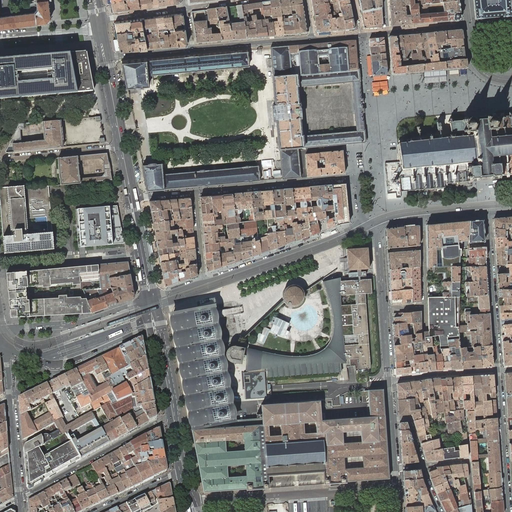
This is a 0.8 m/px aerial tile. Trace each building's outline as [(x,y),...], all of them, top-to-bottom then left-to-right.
[(51,17),(48,0),(36,0),(38,8),(37,8),(35,10),(35,11),(0,15),(0,27),(36,23),(47,22),(51,17)] [(140,10),(137,0),(134,0),(134,1),(133,1),(133,0),(128,0),(126,1),(128,11),(140,10)] [(137,0),(140,10),(152,8),(150,0),(137,0)] [(150,0),(152,8),(159,7),(157,0),(150,0)] [(281,16),(279,0),(270,2),(262,3),(264,14),(264,17),(269,17),(269,18),(271,17),(272,17),(272,19),(277,18),(281,18),(281,17),(281,16)] [(291,15),(290,7),(289,0),(282,0),(279,0),(281,16),(291,15)] [(358,0),(361,12),(372,9),(375,9),(382,8),(381,0),(358,0)] [(408,0),(402,0),(389,1),(391,26),(392,26),(410,25),(408,0)] [(408,0),(410,25),(419,24),(418,5),(418,4),(414,5),(414,0),(408,0)] [(476,0),(473,0),(476,19),(511,17),(510,0),(476,0)] [(126,1),(111,4),(113,11),(113,13),(114,13),(128,11),(126,1)] [(418,5),(419,24),(453,21),(454,21),(457,21),(458,21),(460,20),(460,19),(460,16),(460,14),(460,13),(459,1),(442,3),(443,6),(443,13),(441,13),(428,14),(426,14),(426,7),(428,7),(427,4),(418,5)] [(257,38),(267,37),(265,21),(264,17),(264,14),(262,3),(252,4),(252,9),(253,16),(254,21),(257,38)] [(330,4),(312,5),(314,17),(328,15),(331,15),(335,15),(337,14),(341,14),(339,7),(338,3),(332,3),(334,13),(330,13),(329,7),(331,7),(330,4)] [(426,14),(428,14),(441,13),(443,13),(443,6),(442,3),(440,3),(431,4),(427,4),(428,7),(426,7),(426,14)] [(257,38),(254,21),(253,16),(252,9),(252,4),(242,5),(244,23),(247,39),(257,38)] [(222,41),(247,39),(244,23),(242,5),(236,6),(226,7),(216,9),(218,23),(217,23),(217,24),(216,25),(216,26),(217,27),(218,26),(219,26),(220,30),(216,30),(216,33),(220,33),(222,41)] [(302,5),(290,7),(291,15),(292,16),(292,19),(297,19),(304,17),(302,5)] [(352,19),(349,5),(345,6),(339,7),(341,14),(343,21),(352,19)] [(372,9),(361,12),(364,28),(364,29),(382,27),(383,27),(383,26),(382,8),(375,9),(372,9)] [(218,23),(216,9),(207,10),(204,10),(204,11),(205,13),(205,18),(206,21),(207,21),(209,21),(210,21),(210,24),(217,23),(218,23)] [(177,28),(185,27),(183,14),(183,13),(182,13),(171,14),(174,26),(174,29),(175,28),(177,28)] [(171,14),(164,15),(166,27),(166,29),(167,29),(171,29),(174,29),(174,26),(171,14)] [(343,21),(341,14),(337,14),(335,15),(335,18),(337,27),(337,31),(345,30),(344,26),(343,21)] [(164,15),(156,17),(158,25),(158,28),(159,30),(163,30),(166,29),(166,27),(164,15)] [(328,15),(314,17),(316,32),(317,33),(330,32),(329,24),(328,21),(328,15)] [(329,24),(330,32),(337,31),(337,27),(335,18),(335,15),(331,15),(328,15),(328,21),(329,24)] [(295,35),(292,19),(292,16),(281,17),(281,18),(282,20),(284,36),(289,35),(295,35)] [(141,18),(143,28),(146,27),(151,26),(158,25),(156,17),(141,18)] [(307,33),(304,17),(297,19),(292,19),(295,35),(300,34),(306,34),(307,34),(307,33)] [(143,29),(143,28),(141,18),(130,20),(131,26),(129,26),(130,30),(137,29),(140,29),(143,29)] [(274,37),(284,36),(282,20),(281,18),(277,18),(272,19),(272,20),(272,23),(272,24),(274,37)] [(354,29),(352,19),(343,21),(344,26),(345,30),(353,30),(354,29)] [(131,26),(130,20),(115,22),(116,31),(130,30),(129,26),(131,26)] [(267,37),(274,37),(272,24),(272,23),(272,20),(268,20),(265,21),(267,37)] [(196,44),(222,41),(220,33),(216,33),(211,33),(211,29),(207,29),(207,21),(206,21),(198,22),(193,23),(196,44)] [(146,27),(143,28),(143,29),(147,48),(161,47),(159,30),(158,28),(158,25),(151,26),(152,32),(147,33),(146,27)] [(175,28),(179,45),(187,44),(185,27),(177,28),(175,28)] [(168,33),(170,46),(179,45),(175,28),(174,29),(171,29),(167,29),(168,33)] [(138,35),(137,29),(130,30),(116,31),(118,38),(131,37),(135,36),(138,36),(138,35)] [(147,48),(143,29),(140,29),(137,29),(138,35),(138,36),(140,49),(147,48)] [(163,30),(159,30),(161,47),(170,46),(168,33),(164,34),(163,30)] [(445,32),(446,40),(463,39),(461,31),(461,30),(445,32)] [(445,32),(433,33),(436,50),(444,49),(443,40),(446,40),(445,32)] [(433,33),(425,34),(430,64),(438,63),(436,50),(433,33)] [(419,34),(414,35),(416,50),(417,54),(418,62),(419,65),(423,64),(425,64),(423,57),(422,50),(419,34)] [(425,34),(419,34),(422,50),(423,57),(425,64),(430,64),(425,34)] [(408,35),(401,36),(406,67),(413,66),(412,63),(408,35)] [(414,35),(408,35),(412,63),(413,66),(419,65),(418,62),(417,54),(416,50),(414,35)] [(121,51),(133,50),(132,41),(134,41),(134,40),(135,39),(135,36),(131,37),(118,38),(120,50),(120,51),(121,51)] [(133,50),(140,49),(138,36),(135,36),(135,39),(134,40),(134,41),(132,41),(133,50)] [(388,38),(389,48),(397,48),(395,36),(389,37),(388,38)] [(395,36),(397,48),(398,55),(401,67),(406,67),(401,36),(395,36)] [(369,39),(370,47),(376,47),(377,46),(384,46),(384,38),(383,38),(383,37),(375,38),(370,39),(369,39)] [(443,40),(444,49),(456,48),(464,48),(463,39),(446,40),(443,40)] [(363,113),(364,113),(364,108),(362,109),(362,108),(362,106),(362,104),(362,103),(363,103),(363,99),(361,99),(361,97),(360,95),(361,95),(361,93),(360,93),(360,91),(360,89),(360,87),(360,85),(359,83),(360,83),(360,81),(360,80),(359,78),(360,78),(360,76),(359,76),(359,74),(359,73),(359,71),(359,69),(358,69),(357,65),(358,65),(358,63),(357,63),(357,59),(357,57),(357,56),(357,54),(356,54),(357,54),(357,51),(356,51),(356,48),(356,46),(355,42),(356,42),(356,41),(355,40),(353,40),(350,41),(348,41),(345,41),(343,41),(340,42),(340,41),(338,42),(335,42),(333,42),(330,43),(330,42),(328,43),(325,43),(323,43),(320,43),(318,43),(318,44),(315,44),(313,44),(310,44),(308,44),(308,45),(305,45),(303,45),(300,45),(298,45),(295,46),(295,45),(289,46),(270,47),(270,48),(270,49),(271,58),(271,59),(272,66),(272,67),(272,71),(273,74),(273,76),(273,77),(272,77),(274,99),(274,100),(274,101),(275,105),(272,106),(273,114),(274,122),(276,122),(277,126),(277,127),(277,131),(278,137),(278,139),(278,143),(279,150),(280,156),(280,160),(280,161),(281,161),(281,168),(281,169),(282,178),(282,179),(301,178),(301,177),(299,154),(298,152),(298,150),(298,149),(303,148),(341,145),(342,145),(362,143),(363,143),(366,143),(365,142),(366,142),(366,141),(365,141),(365,139),(365,138),(365,135),(365,134),(364,132),(365,132),(365,131),(364,131),(364,130),(364,129),(363,126),(364,126),(364,125),(363,125),(363,122),(363,121),(363,118),(363,117),(362,114),(363,114),(362,113),(363,113)] [(370,47),(370,55),(378,55),(385,54),(384,46),(377,46),(376,47),(370,47)] [(397,48),(389,48),(390,56),(398,55),(397,48)] [(436,50),(438,63),(439,63),(445,62),(458,60),(465,59),(464,48),(456,48),(444,49),(436,50)] [(127,87),(128,87),(133,86),(133,87),(136,87),(136,86),(138,86),(140,86),(143,86),(143,85),(149,85),(149,84),(148,74),(153,74),(158,73),(159,76),(165,76),(165,73),(248,65),(249,65),(249,61),(249,54),(248,51),(248,50),(248,49),(184,55),(184,56),(147,59),(147,58),(122,60),(122,61),(126,86),(127,87)] [(39,55),(0,57),(0,98),(76,92),(94,91),(86,51),(68,52),(39,55)] [(398,55),(390,56),(391,68),(392,74),(393,75),(406,74),(406,67),(401,67),(398,55)] [(458,60),(459,69),(467,69),(467,68),(468,68),(466,59),(465,59),(458,60)] [(379,61),(380,76),(387,75),(387,74),(386,60),(379,61)] [(445,62),(446,70),(459,69),(458,60),(445,62)] [(379,61),(371,62),(372,76),(373,76),(380,76),(379,61)] [(423,64),(424,72),(439,71),(446,70),(445,62),(439,63),(438,63),(430,64),(425,64),(423,64)] [(406,67),(406,74),(424,72),(423,64),(419,65),(413,66),(406,67)] [(401,170),(401,171),(403,171),(404,171),(404,176),(404,177),(405,177),(405,178),(405,177),(410,176),(411,182),(411,183),(412,190),(412,191),(413,191),(413,190),(415,190),(415,191),(416,191),(416,190),(422,190),(423,190),(423,189),(425,189),(426,189),(426,190),(427,190),(427,189),(433,189),(434,189),(434,188),(436,188),(437,188),(437,189),(438,189),(438,188),(444,188),(445,188),(444,188),(445,188),(445,187),(447,187),(448,187),(448,186),(447,184),(452,183),(452,184),(453,184),(455,184),(456,184),(456,183),(460,182),(460,183),(461,183),(461,182),(463,182),(468,182),(468,181),(470,181),(471,181),(471,182),(472,182),(472,181),(473,181),(473,179),(477,178),(477,181),(480,181),(480,179),(481,179),(483,177),(487,176),(489,178),(491,178),(491,180),(494,179),(494,177),(498,176),(498,179),(500,179),(501,178),(501,176),(506,176),(506,178),(509,178),(509,175),(511,174),(511,116),(511,113),(508,113),(509,116),(503,117),(503,114),(500,114),(501,117),(497,117),(496,117),(495,114),(493,114),(493,118),(488,118),(488,115),(485,116),(482,119),(480,120),(481,119),(480,119),(479,119),(480,120),(478,120),(475,117),(475,116),(471,117),(472,118),(470,119),(467,120),(467,117),(465,117),(465,120),(462,120),(462,121),(453,121),(452,118),(450,119),(450,121),(448,122),(448,124),(450,124),(450,130),(451,137),(450,137),(443,138),(442,138),(442,135),(441,135),(439,136),(439,139),(433,139),(432,139),(432,135),(428,135),(429,139),(428,139),(428,140),(421,140),(420,140),(420,139),(419,139),(419,140),(418,140),(418,141),(411,142),(411,141),(410,141),(410,139),(407,140),(407,141),(403,141),(403,140),(399,140),(399,144),(398,144),(398,145),(398,146),(399,151),(398,151),(400,164),(401,163),(401,166),(400,166),(401,167),(401,170)] [(63,147),(60,120),(43,122),(44,140),(21,142),(20,129),(24,129),(23,124),(20,122),(17,128),(6,151),(7,153),(14,152),(31,150),(46,149),(63,147)] [(345,174),(343,151),(342,151),(318,153),(305,154),(307,177),(320,176),(345,174)] [(78,156),(58,158),(60,169),(60,174),(61,185),(112,180),(107,153),(78,156)] [(143,166),(142,166),(147,192),(164,191),(164,190),(165,190),(196,187),(260,181),(260,180),(260,177),(259,170),(259,166),(257,166),(213,170),(213,169),(198,171),(198,169),(191,169),(191,172),(166,174),(166,173),(163,173),(162,168),(162,164),(158,164),(157,164),(156,164),(154,164),(154,165),(152,165),(150,165),(147,165),(146,165),(143,166)] [(333,210),(348,208),(347,202),(346,192),(346,184),(331,185),(332,199),(334,199),(335,203),(333,203),(333,205),(333,210)] [(24,185),(0,187),(0,197),(5,253),(20,252),(29,251),(54,249),(53,246),(52,232),(49,196),(48,186),(44,186),(28,187),(24,188),(24,185)] [(325,211),(333,210),(333,205),(327,206),(327,201),(328,200),(332,199),(331,185),(319,186),(321,212),(325,211)] [(310,201),(311,207),(312,213),(315,213),(321,212),(319,186),(309,187),(310,201)] [(311,207),(307,207),(306,202),(310,201),(309,187),(302,188),(292,189),(295,215),(299,215),(307,214),(312,213),(311,207)] [(283,190),(286,217),(291,216),(295,215),(292,189),(283,190)] [(286,217),(283,190),(272,191),(273,205),(275,205),(280,205),(281,209),(280,209),(280,211),(276,211),(274,211),(275,218),(282,217),(286,217)] [(274,218),(275,218),(274,211),(273,205),(272,191),(261,192),(262,206),(263,211),(264,219),(267,219),(274,218)] [(262,206),(261,192),(251,193),(254,214),(254,216),(254,221),(256,221),(264,219),(263,211),(258,212),(257,207),(262,206)] [(233,194),(236,223),(238,223),(241,223),(240,218),(239,219),(239,214),(238,214),(238,210),(244,210),(245,210),(246,210),(246,209),(250,209),(250,214),(251,216),(254,216),(254,214),(251,193),(233,194)] [(225,225),(226,225),(236,223),(233,194),(222,195),(225,225)] [(212,196),(213,213),(214,226),(222,225),(224,225),(225,225),(222,195),(212,196)] [(213,213),(212,196),(200,197),(200,198),(201,214),(213,213)] [(176,199),(178,209),(191,208),(190,198),(176,199)] [(171,215),(173,221),(180,220),(178,209),(176,199),(169,200),(171,210),(171,215)] [(161,211),(171,210),(169,200),(159,201),(160,207),(161,208),(161,211)] [(149,202),(151,212),(161,211),(161,208),(160,207),(159,201),(149,202)] [(106,207),(109,244),(124,243),(117,206),(106,207)] [(84,247),(109,244),(106,207),(81,210),(84,247)] [(180,220),(192,219),(191,208),(178,209),(180,220)] [(334,217),(336,227),(342,224),(349,223),(348,208),(333,210),(334,217)] [(79,248),(84,247),(81,210),(76,210),(79,248)] [(151,212),(153,223),(168,221),(173,221),(171,215),(171,210),(161,211),(151,212)] [(328,218),(334,217),(333,210),(325,211),(325,216),(328,216),(328,218)] [(319,233),(327,230),(325,216),(325,211),(321,212),(315,213),(318,224),(319,233)] [(203,227),(214,226),(213,213),(201,214),(203,227)] [(318,224),(315,213),(312,213),(307,214),(310,236),(319,233),(318,224)] [(303,239),(310,236),(307,214),(299,215),(300,221),(300,224),(301,225),(303,239)] [(294,242),(303,239),(301,225),(299,225),(297,226),(296,223),(294,223),(294,222),(300,221),(299,215),(295,215),(291,216),(292,222),(294,242)] [(284,228),(286,245),(294,242),(292,222),(291,216),(286,217),(282,217),(284,228)] [(327,230),(336,227),(334,217),(328,218),(328,216),(325,216),(327,230)] [(277,248),(286,245),(284,228),(282,217),(275,218),(274,218),(275,226),(275,229),(276,232),(276,238),(277,248)] [(269,251),(277,248),(276,238),(276,232),(275,229),(275,226),(274,218),(267,219),(268,227),(270,227),(271,233),(267,234),(267,235),(269,251)] [(507,229),(507,228),(508,222),(508,218),(494,219),(494,229),(507,229)] [(186,229),(193,229),(192,219),(180,220),(173,221),(173,223),(173,224),(176,224),(178,225),(178,228),(179,230),(182,230),(186,229)] [(484,242),(483,220),(482,220),(469,221),(427,225),(426,226),(427,267),(444,267),(452,267),(459,267),(460,258),(460,256),(460,249),(458,249),(458,242),(469,241),(469,243),(484,242)] [(153,223),(155,232),(170,231),(174,231),(173,226),(173,224),(173,223),(173,221),(168,221),(153,223)] [(256,221),(254,221),(241,223),(238,223),(236,223),(226,225),(228,239),(226,239),(226,242),(224,242),(225,244),(226,243),(232,243),(235,263),(243,260),(241,244),(241,242),(240,237),(251,235),(257,235),(257,234),(256,221)] [(203,234),(217,232),(218,232),(217,229),(221,228),(221,230),(222,230),(222,228),(222,225),(214,226),(203,227),(203,234)] [(408,241),(409,247),(416,246),(415,226),(405,227),(406,236),(407,236),(408,241)] [(386,229),(387,248),(409,247),(408,241),(407,236),(406,236),(405,227),(386,229)] [(188,238),(194,237),(193,229),(186,229),(182,230),(179,230),(174,231),(170,231),(155,232),(157,242),(173,240),(179,239),(183,239),(188,238)] [(495,237),(511,238),(510,231),(507,231),(507,229),(494,229),(495,237)] [(204,244),(224,242),(226,242),(226,239),(225,237),(218,237),(217,232),(203,234),(204,244)] [(261,254),(269,251),(267,235),(267,234),(258,237),(259,240),(260,243),(261,254)] [(253,257),(261,254),(260,243),(259,240),(258,237),(257,235),(251,235),(251,240),(251,241),(251,248),(253,257)] [(186,250),(195,249),(194,237),(188,238),(183,239),(185,245),(186,250)] [(496,247),(508,246),(509,246),(509,245),(511,245),(511,238),(495,237),(496,247)] [(158,249),(185,245),(183,239),(179,239),(173,240),(157,242),(158,249)] [(243,260),(253,257),(251,248),(251,241),(241,242),(241,244),(243,260)] [(225,246),(225,244),(224,242),(204,244),(205,253),(213,252),(216,252),(218,251),(218,247),(220,247),(225,246)] [(227,265),(235,263),(232,243),(226,243),(225,244),(225,246),(225,250),(226,253),(227,265)] [(158,249),(159,256),(186,252),(186,250),(185,245),(158,249)] [(485,245),(468,246),(467,246),(468,249),(467,250),(468,250),(469,258),(472,258),(485,257),(485,245)] [(504,255),(507,255),(508,246),(496,247),(496,256),(501,255),(504,255)] [(369,269),(368,248),(365,248),(346,249),(347,260),(348,271),(357,270),(357,277),(366,276),(365,272),(361,272),(360,270),(369,269)] [(186,252),(187,259),(196,257),(195,249),(186,250),(186,252)] [(221,268),(227,265),(226,253),(225,250),(224,250),(224,253),(221,253),(220,251),(219,251),(219,254),(221,268)] [(219,254),(219,251),(218,251),(216,252),(216,254),(213,255),(212,255),(213,259),(213,264),(214,270),(221,268),(219,254)] [(183,259),(187,259),(186,252),(159,256),(161,263),(176,261),(183,259)] [(507,264),(507,255),(504,255),(501,255),(496,256),(497,265),(505,264),(507,264)] [(188,265),(196,264),(196,257),(187,259),(188,265)] [(472,258),(469,258),(466,258),(466,260),(469,260),(469,267),(472,266),(486,266),(485,257),(472,258)] [(183,269),(189,268),(188,265),(187,259),(183,259),(176,261),(161,263),(162,273),(177,270),(183,269)] [(213,259),(206,259),(206,264),(207,272),(214,270),(213,264),(213,259)] [(128,262),(99,265),(100,281),(101,289),(111,288),(109,278),(130,274),(128,262)] [(189,268),(191,278),(197,276),(197,275),(196,264),(188,265),(189,268)] [(99,265),(91,265),(57,268),(32,271),(8,273),(7,273),(7,274),(7,283),(9,298),(11,317),(30,316),(92,313),(87,301),(86,298),(81,299),(80,297),(66,298),(59,299),(59,298),(27,300),(27,303),(24,303),(23,287),(43,285),(43,284),(50,283),(50,285),(73,283),(73,281),(80,280),(80,282),(100,281),(99,265)] [(467,267),(464,267),(464,270),(467,270),(469,272),(471,272),(471,279),(467,280),(467,282),(471,282),(487,280),(486,266),(472,266),(469,267),(467,267)] [(420,267),(411,268),(411,279),(412,290),(412,303),(421,302),(420,267)] [(444,267),(427,267),(427,272),(447,271),(447,278),(444,278),(443,279),(443,282),(459,282),(459,268),(459,267),(452,267),(444,267)] [(411,279),(411,268),(396,269),(389,270),(390,281),(405,279),(411,279)] [(179,282),(185,280),(183,269),(177,270),(179,282)] [(166,287),(179,282),(177,270),(162,273),(165,287),(166,287)] [(506,273),(497,274),(498,283),(505,282),(506,273)] [(132,286),(130,274),(109,278),(111,288),(132,286)] [(274,354),(263,351),(248,347),(247,370),(261,369),(265,369),(266,368),(267,377),(272,376),(278,376),(284,376),(290,375),(295,375),(301,374),(307,374),(313,374),(318,373),(324,373),(330,372),(336,372),(341,372),(341,363),(344,363),(346,363),(346,359),(359,358),(359,365),(359,370),(371,368),(366,294),(372,294),(371,279),(340,281),(340,278),(329,280),(323,282),(326,289),(330,304),(332,313),(333,318),(333,323),(333,329),(332,336),(331,339),(329,343),(327,346),(326,347),(324,349),(322,351),(317,353),(311,355),(306,356),(297,357),(285,356),(274,354)] [(412,290),(411,279),(405,279),(390,281),(390,292),(412,290)] [(467,282),(465,282),(466,286),(469,286),(469,294),(466,294),(466,297),(478,296),(488,295),(487,280),(471,282),(467,282)] [(511,289),(511,281),(505,282),(498,283),(499,289),(506,290),(511,289)] [(459,282),(443,282),(443,286),(447,286),(447,293),(443,293),(443,297),(451,297),(459,297),(459,291),(459,282)] [(283,299),(283,300),(283,301),(284,301),(284,302),(285,303),(286,304),(286,305),(287,305),(288,305),(288,306),(289,306),(290,307),(291,307),(292,307),(294,307),(295,307),(296,307),(297,307),(299,306),(300,305),(301,305),(302,304),(302,303),(303,302),(304,301),(304,300),(305,298),(305,297),(305,296),(305,295),(305,294),(304,292),(304,291),(303,290),(302,289),(301,288),(300,287),(299,286),(298,286),(297,285),(295,285),(294,285),(293,285),(292,285),(291,285),(290,285),(289,286),(288,286),(287,287),(286,288),(285,289),(284,290),(284,291),(283,291),(283,292),(283,293),(282,294),(282,295),(282,296),(282,297),(283,298),(283,299)] [(135,296),(132,286),(111,288),(113,293),(117,304),(133,299),(135,296)] [(111,288),(101,289),(104,296),(108,307),(117,304),(113,293),(111,288)] [(104,296),(101,289),(83,290),(86,298),(87,301),(92,313),(100,310),(108,307),(104,296)] [(511,289),(506,290),(499,289),(499,297),(504,298),(511,297),(511,289)] [(391,304),(412,303),(412,290),(390,292),(391,304)] [(478,296),(479,309),(480,309),(489,308),(488,295),(478,296)] [(428,297),(429,331),(429,337),(431,336),(439,335),(440,346),(448,346),(448,341),(447,337),(459,336),(459,333),(458,327),(458,326),(459,311),(459,297),(451,297),(443,297),(440,297),(428,297)] [(500,306),(500,313),(511,312),(511,305),(504,305),(500,306)] [(191,328),(188,311),(173,314),(170,315),(191,427),(192,429),(238,421),(238,420),(227,358),(226,354),(223,338),(218,313),(217,306),(196,310),(199,326),(191,328)] [(256,316),(248,314),(247,314),(248,323),(245,326),(243,324),(238,325),(237,329),(238,336),(242,337),(262,319),(262,317),(261,317),(257,312),(265,311),(255,308),(256,316)] [(467,325),(458,326),(458,327),(459,333),(466,332),(474,331),(478,331),(491,330),(489,308),(480,309),(480,314),(471,315),(470,311),(465,312),(465,322),(466,323),(467,323),(467,325)] [(199,326),(196,310),(188,311),(191,328),(199,326)] [(413,328),(414,334),(421,333),(421,332),(421,311),(412,312),(393,313),(395,324),(406,322),(408,328),(411,328),(413,328)] [(511,318),(501,319),(502,335),(510,335),(511,334),(511,318)] [(393,324),(394,337),(409,335),(414,334),(413,328),(411,328),(411,333),(408,334),(408,328),(406,322),(395,324),(393,324)] [(466,332),(466,335),(470,335),(471,347),(473,347),(474,347),(479,346),(479,345),(481,345),(482,346),(492,345),(491,330),(478,331),(474,331),(466,332)] [(421,332),(421,333),(422,341),(422,348),(422,350),(423,354),(424,362),(427,362),(428,371),(435,370),(434,357),(434,354),(429,355),(428,353),(427,353),(426,347),(433,346),(431,336),(429,337),(429,331),(421,332)] [(409,335),(394,337),(394,345),(406,343),(412,343),(422,341),(421,333),(414,334),(409,335)] [(448,341),(448,346),(449,348),(449,351),(451,369),(462,369),(462,363),(460,348),(459,343),(459,339),(459,336),(447,337),(448,341)] [(125,370),(146,358),(142,339),(141,338),(101,358),(108,371),(109,373),(112,377),(125,370)] [(511,358),(511,357),(510,340),(502,341),(504,366),(508,365),(511,364),(511,358)] [(394,345),(395,354),(422,350),(422,348),(422,341),(412,343),(406,343),(394,345)] [(480,355),(481,367),(493,366),(492,345),(482,346),(479,346),(480,355)] [(436,346),(433,346),(434,354),(434,357),(435,370),(443,370),(442,361),(441,353),(437,354),(437,351),(436,346)] [(462,363),(462,369),(481,367),(480,355),(479,346),(474,347),(473,347),(473,350),(471,351),(467,351),(466,351),(466,347),(460,348),(462,363)] [(228,349),(227,350),(227,351),(226,352),(226,353),(226,354),(226,356),(226,357),(227,358),(228,360),(229,361),(230,361),(232,362),(241,364),(244,348),(234,347),(232,347),(231,347),(230,348),(229,348),(228,349)] [(442,361),(443,370),(451,369),(449,351),(449,348),(441,349),(441,350),(441,353),(442,361)] [(410,364),(410,367),(414,366),(414,363),(418,363),(424,362),(423,354),(422,350),(395,354),(395,362),(405,361),(409,360),(410,364)] [(101,358),(94,361),(101,373),(105,380),(110,378),(112,377),(109,373),(104,376),(103,374),(108,371),(101,358)] [(128,383),(148,371),(146,358),(125,370),(126,371),(130,369),(133,374),(125,378),(128,383)] [(94,411),(101,407),(111,402),(109,398),(114,396),(112,392),(107,384),(96,390),(88,375),(92,373),(94,372),(96,376),(101,373),(94,361),(76,370),(83,383),(88,392),(76,398),(82,408),(91,404),(94,411)] [(424,362),(418,363),(419,372),(428,371),(427,362),(424,362)] [(410,367),(411,373),(419,372),(418,363),(414,363),(414,366),(410,367)] [(410,367),(396,369),(396,375),(411,373),(410,367)] [(267,398),(265,369),(261,369),(247,370),(247,372),(244,373),(245,399),(267,398)] [(76,370),(64,376),(70,386),(72,389),(76,398),(88,392),(83,383),(76,370)] [(152,392),(148,371),(128,383),(116,389),(112,392),(114,396),(109,398),(111,402),(101,407),(108,419),(109,420),(114,417),(116,420),(114,422),(113,420),(110,422),(119,439),(128,434),(121,421),(119,418),(111,405),(132,396),(152,392)] [(491,419),(497,418),(495,400),(490,400),(487,401),(487,394),(490,394),(490,392),(489,375),(480,376),(482,395),(482,401),(482,403),(483,417),(483,419),(485,419),(491,419)] [(64,376),(47,384),(52,395),(57,392),(66,388),(66,389),(67,388),(70,386),(64,376)] [(473,395),(472,376),(463,377),(466,409),(469,409),(469,411),(474,411),(474,402),(473,396),(473,395)] [(481,418),(483,417),(482,403),(482,401),(482,395),(480,376),(472,376),(473,395),(475,395),(477,395),(478,402),(474,402),(474,411),(475,416),(481,415),(481,418)] [(451,377),(445,378),(446,387),(447,393),(449,409),(455,409),(453,391),(451,377)] [(110,378),(105,380),(107,384),(112,392),(116,389),(110,378)] [(436,413),(444,412),(443,404),(441,390),(440,378),(431,379),(434,394),(436,412),(436,413)] [(444,412),(445,423),(448,422),(458,421),(460,420),(464,420),(463,410),(459,410),(455,411),(454,411),(454,412),(454,416),(449,417),(447,412),(449,411),(449,409),(447,393),(446,387),(445,378),(440,378),(441,390),(443,404),(444,412)] [(437,417),(436,413),(436,412),(434,394),(431,379),(425,380),(428,399),(430,407),(431,414),(432,418),(437,417)] [(421,390),(420,380),(413,381),(415,391),(416,394),(418,398),(417,398),(418,402),(423,401),(421,390)] [(428,399),(425,380),(420,380),(421,390),(423,401),(424,401),(425,408),(427,415),(431,414),(430,407),(428,399)] [(398,399),(417,398),(418,398),(416,394),(412,395),(409,382),(397,384),(397,386),(398,399)] [(38,388),(43,400),(49,397),(51,401),(54,400),(52,395),(47,384),(38,388)] [(38,388),(31,392),(36,403),(41,401),(42,404),(44,403),(45,402),(43,400),(38,388)] [(384,416),(382,390),(368,391),(370,417),(384,416)] [(29,407),(31,410),(33,409),(32,406),(32,405),(36,403),(31,392),(24,395),(29,406),(29,407)] [(154,404),(152,392),(132,396),(111,405),(119,418),(121,417),(125,415),(127,413),(132,410),(137,407),(154,404)] [(18,398),(20,416),(27,412),(31,410),(29,407),(29,406),(24,395),(19,398),(18,398)] [(421,412),(420,409),(415,410),(414,403),(418,402),(417,398),(398,399),(399,415),(412,414),(420,412),(421,412)] [(51,401),(45,404),(54,423),(62,419),(63,418),(58,407),(57,407),(55,402),(57,402),(56,399),(54,400),(51,401)] [(267,468),(323,464),(323,472),(324,479),(324,484),(346,482),(389,478),(385,416),(384,416),(370,417),(321,421),(320,401),(269,404),(261,405),(262,419),(263,425),(192,430),(204,492),(247,489),(247,490),(269,488),(268,483),(268,476),(267,468)] [(156,411),(154,404),(137,407),(132,410),(139,418),(145,414),(156,411)] [(430,430),(429,426),(427,415),(425,408),(420,409),(421,412),(420,412),(422,419),(423,418),(424,426),(425,431),(430,430)] [(130,418),(137,429),(149,422),(145,414),(139,418),(132,410),(127,413),(130,418)] [(157,417),(156,411),(145,414),(149,422),(157,418),(157,417)] [(20,416),(22,440),(37,432),(42,429),(54,423),(49,413),(32,423),(27,412),(20,416)] [(62,419),(54,423),(58,430),(62,436),(66,434),(67,436),(67,435),(96,420),(91,412),(76,421),(66,427),(62,419)] [(414,421),(422,419),(420,412),(412,414),(414,421)] [(121,417),(119,418),(121,421),(128,434),(137,429),(130,418),(127,413),(125,415),(127,418),(123,420),(121,417)] [(416,429),(424,426),(423,418),(422,419),(414,421),(416,429)] [(486,426),(497,425),(497,418),(491,419),(485,419),(483,419),(481,420),(475,420),(475,425),(476,428),(480,428),(483,428),(483,426),(486,426)] [(110,444),(119,439),(110,422),(109,420),(108,419),(104,421),(107,426),(101,429),(110,444)] [(448,422),(449,436),(459,434),(461,433),(460,420),(458,421),(448,422)] [(400,423),(401,442),(412,442),(406,423),(400,423)] [(487,442),(498,441),(497,425),(486,426),(483,426),(483,428),(480,428),(476,428),(476,432),(484,431),(484,430),(486,429),(486,433),(486,438),(483,438),(477,439),(477,441),(477,443),(487,442)] [(419,436),(426,434),(425,431),(424,426),(416,429),(419,436)] [(159,428),(145,435),(147,445),(162,442),(159,429),(159,428)] [(69,439),(81,460),(110,444),(101,429),(76,443),(73,437),(69,439)] [(62,436),(58,430),(45,437),(46,439),(49,437),(52,438),(53,440),(62,436)] [(467,444),(466,432),(461,433),(459,434),(460,445),(467,444)] [(0,457),(9,452),(8,449),(7,433),(0,436),(0,457)] [(421,443),(427,442),(426,436),(426,434),(419,436),(421,443)] [(145,435),(130,444),(134,452),(133,453),(135,458),(139,456),(141,455),(140,449),(148,448),(147,445),(145,435)] [(39,441),(42,447),(45,445),(45,444),(50,442),(52,440),(53,441),(53,440),(52,438),(49,437),(46,439),(45,437),(39,441)] [(431,441),(427,442),(421,443),(424,452),(434,450),(440,449),(439,446),(439,441),(439,439),(431,441)] [(39,441),(23,449),(24,456),(40,449),(42,447),(39,441)] [(471,455),(477,455),(478,455),(477,443),(477,441),(470,441),(471,455)] [(477,458),(488,457),(500,456),(498,441),(487,442),(487,454),(478,455),(477,455),(477,458)] [(44,457),(40,449),(24,456),(26,486),(30,488),(81,460),(71,442),(44,457)] [(162,442),(147,445),(148,448),(140,449),(141,455),(146,454),(147,454),(149,454),(152,453),(154,453),(163,451),(162,442)] [(401,442),(402,456),(416,455),(412,442),(401,442)] [(130,444),(124,447),(129,455),(131,460),(134,458),(135,458),(133,453),(134,452),(130,444)] [(467,444),(460,445),(459,446),(454,446),(455,450),(459,449),(460,457),(468,456),(467,444)] [(443,459),(460,457),(459,449),(455,450),(454,446),(443,448),(442,449),(443,459)] [(124,447),(119,450),(126,463),(131,460),(129,455),(124,447)] [(434,450),(435,460),(443,459),(442,449),(440,449),(434,450)] [(119,450),(113,453),(118,463),(119,463),(122,461),(124,464),(126,463),(119,450)] [(434,450),(424,452),(427,461),(435,460),(434,450)] [(141,466),(142,465),(147,464),(149,464),(165,461),(163,451),(154,453),(152,453),(149,454),(147,454),(146,454),(141,455),(139,456),(140,459),(141,466)] [(113,453),(108,456),(113,466),(118,463),(113,453)] [(416,455),(402,456),(403,464),(419,462),(416,455)] [(108,456),(100,461),(109,476),(109,477),(112,476),(117,474),(117,473),(116,471),(111,474),(110,472),(114,469),(115,469),(113,466),(108,456)] [(126,475),(133,488),(166,472),(167,470),(165,461),(149,464),(147,464),(142,465),(141,466),(140,459),(139,456),(135,458),(134,458),(131,460),(126,463),(124,464),(120,466),(115,469),(114,469),(116,471),(117,473),(120,472),(124,470),(126,474),(126,475)] [(488,457),(489,473),(501,472),(500,456),(488,457)] [(100,461),(91,466),(95,472),(97,476),(100,481),(102,480),(100,476),(103,474),(106,478),(109,476),(100,461)] [(295,474),(323,472),(323,464),(267,468),(268,476),(295,474)] [(461,464),(455,465),(457,476),(458,477),(463,475),(461,464)] [(0,478),(11,473),(10,465),(0,470),(0,478)] [(455,465),(448,466),(452,478),(457,476),(455,465)] [(91,466),(83,470),(86,476),(87,477),(94,473),(95,472),(91,466)] [(447,481),(450,489),(454,488),(455,488),(453,481),(452,478),(448,466),(441,467),(443,471),(444,474),(444,475),(447,481)] [(431,479),(444,474),(443,471),(441,467),(436,467),(437,469),(429,472),(431,479)] [(403,471),(404,480),(414,479),(422,479),(420,469),(403,471)] [(119,478),(125,491),(133,488),(126,475),(126,474),(124,470),(120,472),(123,476),(119,478)] [(488,490),(502,488),(501,472),(489,473),(490,488),(487,488),(488,490)] [(0,491),(0,492),(12,485),(11,473),(0,478),(0,480),(1,483),(1,484),(2,489),(0,489),(0,491)] [(113,486),(118,495),(125,491),(119,478),(117,474),(112,476),(109,477),(111,481),(113,486)] [(443,483),(447,481),(444,475),(444,474),(431,479),(434,486),(443,483)] [(75,475),(66,480),(71,490),(78,486),(80,485),(75,475)] [(105,490),(109,499),(118,495),(113,486),(111,481),(109,477),(109,476),(106,478),(104,479),(106,484),(102,486),(105,490)] [(404,480),(404,489),(426,488),(423,482),(422,479),(414,479),(404,480)] [(66,480),(59,484),(63,491),(64,493),(65,495),(66,498),(70,496),(73,494),(73,492),(70,494),(68,491),(71,490),(71,489),(66,480)] [(93,490),(100,503),(109,499),(105,490),(102,486),(100,481),(98,482),(100,487),(97,488),(96,489),(93,483),(91,485),(93,490)] [(437,494),(450,489),(447,481),(443,483),(434,486),(437,494)] [(85,494),(91,507),(100,503),(93,490),(91,485),(90,482),(88,483),(86,484),(88,487),(87,487),(83,489),(82,489),(85,494)] [(59,484),(51,488),(54,496),(58,494),(59,497),(61,497),(65,495),(64,493),(63,491),(59,484)] [(155,490),(151,492),(154,500),(155,501),(157,500),(158,502),(173,499),(170,484),(169,484),(155,490)] [(458,487),(460,494),(467,492),(465,484),(460,486),(458,487)] [(0,505),(13,498),(12,485),(0,492),(0,491),(0,505)] [(51,488),(43,492),(49,503),(52,501),(54,500),(52,497),(55,496),(54,496),(51,488)] [(76,500),(82,511),(91,507),(85,494),(82,489),(82,488),(80,489),(77,490),(80,496),(76,498),(76,500)] [(404,489),(405,496),(419,495),(428,493),(426,488),(404,489)] [(489,502),(491,501),(503,500),(502,488),(488,490),(480,490),(480,491),(481,496),(488,495),(489,502)] [(451,491),(450,489),(437,494),(440,501),(441,501),(448,498),(449,499),(453,498),(452,496),(453,496),(451,491)] [(41,505),(43,509),(47,506),(50,511),(52,510),(52,509),(51,507),(50,505),(49,503),(43,492),(36,496),(41,505)] [(151,492),(144,495),(149,506),(150,508),(156,505),(155,503),(158,502),(157,500),(155,501),(154,500),(151,492)] [(448,498),(441,501),(443,507),(445,511),(448,511),(457,508),(471,504),(471,499),(469,499),(467,492),(460,494),(456,495),(453,496),(452,496),(453,498),(449,499),(448,498)] [(405,496),(405,502),(421,501),(430,499),(428,493),(419,495),(405,496)] [(69,504),(73,511),(81,511),(82,511),(76,500),(76,498),(73,494),(70,496),(72,499),(68,501),(69,504)] [(59,506),(62,511),(73,511),(69,504),(68,501),(66,498),(65,495),(61,497),(64,503),(61,505),(59,506)] [(144,495),(134,500),(140,511),(141,511),(151,508),(150,508),(149,506),(144,495)] [(28,501),(29,510),(36,509),(38,509),(39,509),(43,509),(41,505),(36,496),(28,501)] [(156,505),(150,508),(151,508),(146,511),(168,511),(174,508),(173,499),(158,502),(155,503),(156,505)] [(427,506),(433,505),(430,499),(421,501),(405,502),(406,507),(413,507),(421,506),(427,506)] [(140,511),(134,500),(126,504),(129,511),(139,511),(140,511)] [(491,501),(491,511),(503,511),(503,500),(491,501)] [(52,510),(53,511),(62,511),(59,506),(58,504),(58,502),(56,503),(57,504),(54,505),(52,501),(49,503),(50,505),(51,507),(52,509),(52,510)]
